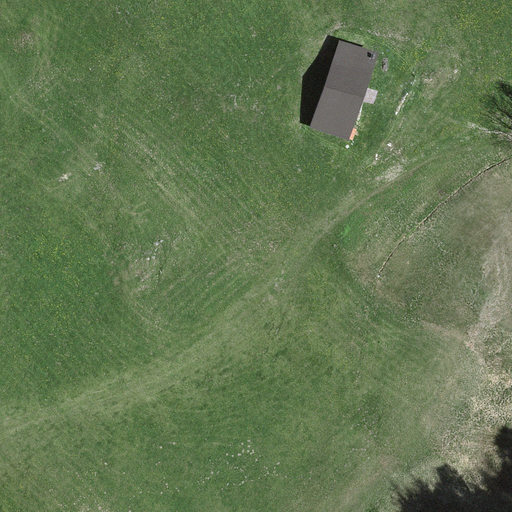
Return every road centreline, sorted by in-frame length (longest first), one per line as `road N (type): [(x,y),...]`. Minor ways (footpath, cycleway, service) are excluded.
road 1 (track): [(0,436),(105,401),(214,342),(349,172),(379,110)]
road 2 (track): [(508,0),(466,11),(436,31),(410,56),(379,110)]
